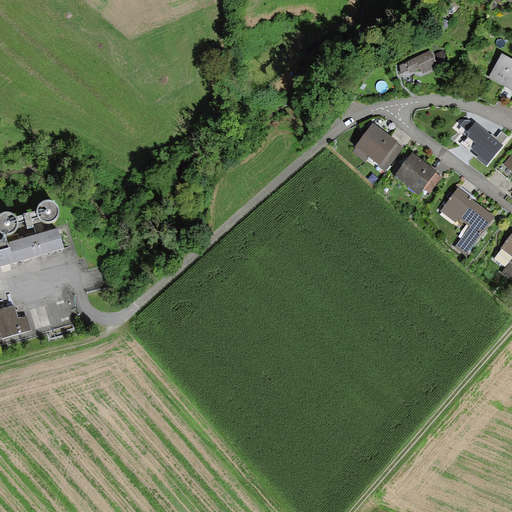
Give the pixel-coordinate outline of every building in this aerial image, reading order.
[(422,68),(425,73),(439,66),(431,49),(401,64),(406,75),(422,68)] [(511,89),(511,59),(502,54),(490,78),(511,89)] [(357,146),(380,165),(398,142),(375,124),(357,146)] [(480,158),(487,163),(508,137),(502,131),(495,140),(476,125),(462,144),(469,150),(472,146),(482,155),(480,158)] [(396,176),(419,194),(435,172),(412,155),(396,176)] [(455,248),(465,255),(494,215),(458,190),(442,213),(456,223),(460,218),(471,225),(455,248)] [(41,204),(38,208),(38,211),(38,215),(41,219),(44,222),(48,223),(53,222),(58,218),(60,211),(58,206),(55,202),(48,201),(45,201),(41,204)] [(0,216),(0,231),(3,234),(7,235),(12,234),(17,230),(19,224),(17,219),(13,215),(7,213),(4,214),(0,216)] [(18,234),(6,237),(6,239),(13,263),(65,249),(59,229),(19,240),(18,234)] [(0,267),(13,263),(6,239),(0,241),(0,267)] [(0,310),(0,330),(2,339),(32,331),(28,317),(18,319),(15,306),(0,310)]
